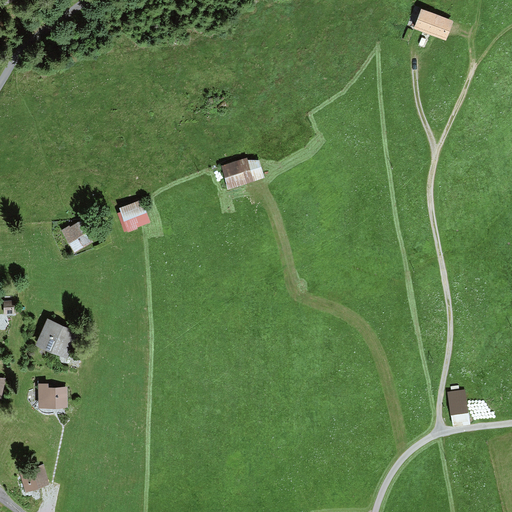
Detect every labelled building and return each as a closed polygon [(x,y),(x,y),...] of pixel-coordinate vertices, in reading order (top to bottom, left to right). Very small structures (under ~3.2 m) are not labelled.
[(453,20),(421,8),(417,18),(449,30),(453,20)] [(449,30),(417,18),(413,28),(445,40),(449,30)] [(221,165),(228,187),(269,174),(264,157),(244,157),(221,165)] [(137,202),(145,224),(151,222),(143,199),(137,202)] [(139,226),(145,224),(137,202),(130,204),(139,226)] [(120,208),(126,223),(122,224),(125,232),(129,231),(129,232),(139,229),(139,226),(130,204),(120,208)] [(74,253),(94,242),(81,219),(61,230),(74,253)] [(13,301),(4,301),(4,313),(14,313),(13,301)] [(37,345),(68,359),(80,333),(49,319),(37,345)] [(68,408),(68,386),(49,387),(49,383),(39,384),(40,408),(68,408)] [(453,415),(469,413),(466,389),(449,392),(453,415)] [(469,413),(453,415),(454,427),(471,424),(469,413)] [(44,464),(34,467),(41,488),(51,484),(44,464)] [(30,492),(41,488),(34,467),(23,471),(30,492)]
